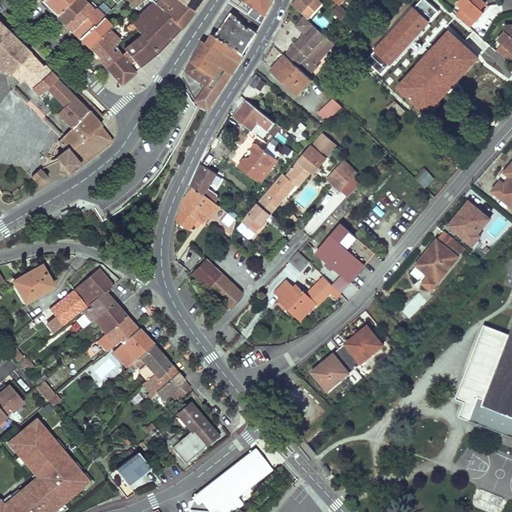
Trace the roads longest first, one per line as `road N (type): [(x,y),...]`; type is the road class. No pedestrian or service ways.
road 1 (residential): [(511,122),(357,301),(238,391)]
road 2 (tertiary): [(164,283),(162,235),(196,146),(282,0)]
road 3 (residential): [(200,344),(335,194)]
road 4 (residential): [(136,123),(7,0)]
road 5 (secondary): [(0,229),(89,174),(136,123)]
road 6 (tertiary): [(0,256),(65,245),(164,283)]
road 7 (residential): [(121,511),(187,480),(262,421)]
road 8 (secondary): [(136,123),(217,0)]
road 9 (tertiary): [(343,511),(262,421)]
